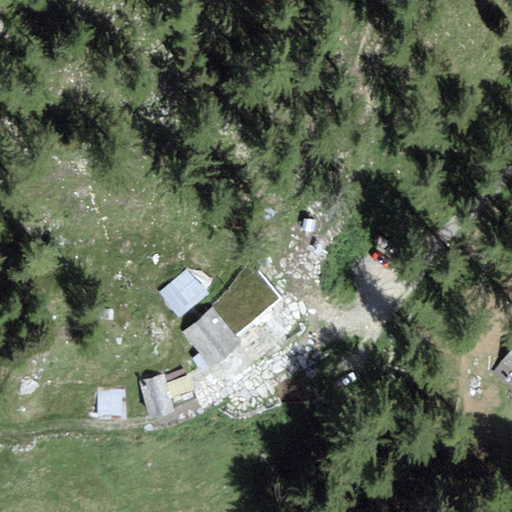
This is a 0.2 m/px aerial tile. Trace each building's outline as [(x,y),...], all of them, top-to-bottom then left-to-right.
[(187,270),(158,293),(178,318),(207,295),(187,270)] [(279,298),(255,271),(212,307),(235,335),(279,298)] [(235,335),(212,307),(181,332),(210,367),(241,342),(235,335)] [(511,348),(494,372),(511,385),(511,348)] [(165,374),(140,379),(148,418),(173,413),(165,374)] [(121,389),(97,389),(97,417),(121,417),(121,389)]
